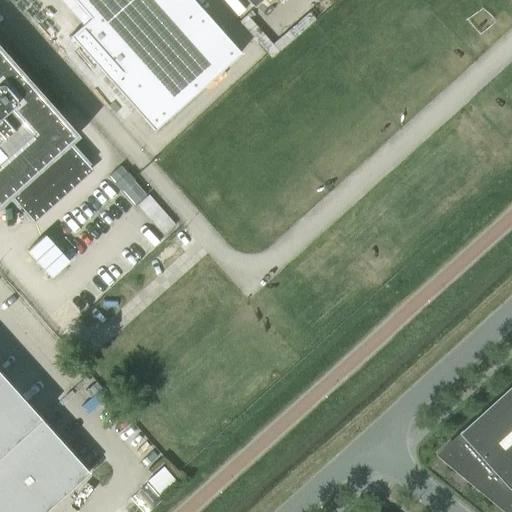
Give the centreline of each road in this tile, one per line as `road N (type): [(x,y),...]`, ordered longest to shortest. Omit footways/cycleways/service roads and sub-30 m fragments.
road 1 (unclassified): [(183,511),(511,217)]
road 2 (unclassified): [(511,320),(373,447)]
